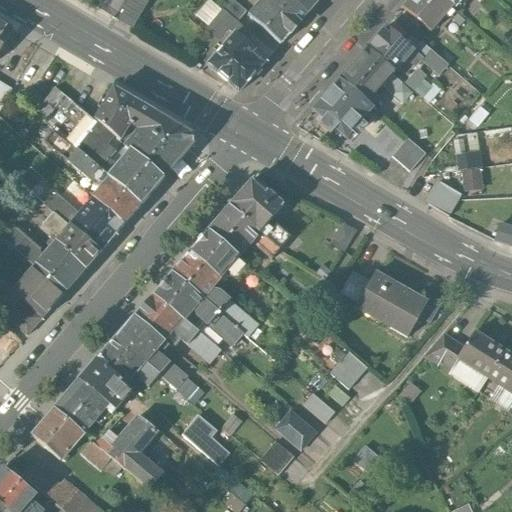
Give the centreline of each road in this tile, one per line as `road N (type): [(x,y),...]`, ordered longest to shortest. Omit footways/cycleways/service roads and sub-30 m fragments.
road 1 (residential): [(251,134),(0,425)]
road 2 (primary): [(511,276),(416,232),(251,134)]
road 3 (primary): [(251,134),(15,0)]
road 4 (residential): [(365,0),(251,134)]
